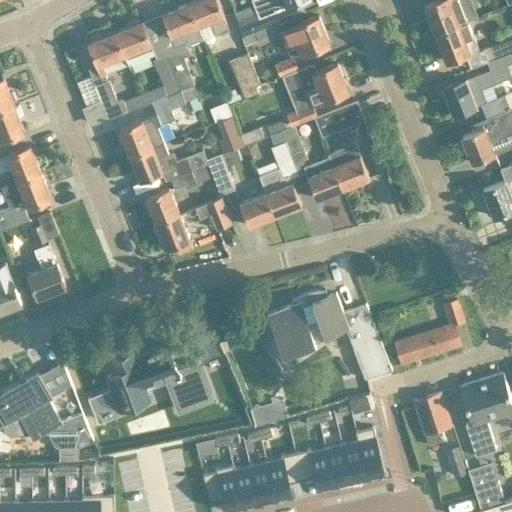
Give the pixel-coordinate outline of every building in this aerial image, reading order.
[(218,0),(192,0),(189,2),(198,25),(210,20),(215,33),(229,28),(223,14),(224,14),(218,0)] [(275,9),(282,6),(283,6),(287,5),(299,0),(252,0),(258,15),(275,9)] [(437,0),(425,5),(435,33),(469,20),(478,16),(472,0),(437,0)] [(189,2),(162,12),(175,45),(185,41),(186,45),(187,44),(203,38),(198,25),(189,2)] [(258,15),(241,22),(245,34),(246,34),(278,22),(280,21),(275,9),(258,15)] [(295,24),(281,30),(287,44),(292,57),(293,57),(306,52),(330,42),(319,14),(295,24)] [(142,20),(116,30),(129,63),(155,53),(142,20)] [(469,20),(435,33),(446,60),(466,52),(472,68),(489,61),(483,48),(480,49),(479,47),(475,35),(469,20)] [(242,35),(245,44),(258,39),(261,46),(273,41),(270,34),(281,30),(278,22),(246,34),(245,34),(242,35)] [(129,63),(116,30),(89,41),(98,63),(89,67),(109,117),(128,110),(123,97),(118,100),(110,78),(108,79),(105,72),(129,63)] [(511,36),(483,48),(489,61),(511,51),(511,36)] [(181,47),(167,53),(181,89),(195,84),(184,55),(191,52),(187,44),(186,45),(181,47)] [(261,82),(248,50),(230,57),(245,95),(258,90),(256,84),(261,82)] [(462,79),(443,87),(454,114),(482,102),(487,116),(497,112),(510,107),(504,93),(497,95),(492,84),(511,76),(507,64),(511,61),(511,51),(489,61),(491,68),(467,77),(462,79)] [(142,91),(146,102),(153,99),(153,100),(181,89),(167,53),(153,58),(163,82),(142,91)] [(292,57),(276,64),(280,74),(282,74),(283,74),(298,68),(293,57),(292,57)] [(298,68),(283,74),(290,92),(300,88),(306,104),(287,112),(291,124),(315,116),(318,115),(313,104),(349,90),(338,62),(314,71),(311,64),(299,69),(298,68)] [(262,64),(257,71),(267,77),(272,70),(262,64)] [(0,109),(14,103),(14,102),(17,99),(13,91),(9,91),(4,77),(0,78),(0,109)] [(119,127),(130,154),(165,140),(158,124),(162,122),(161,122),(175,116),(171,106),(186,101),(185,99),(190,97),(197,94),(199,94),(195,84),(181,89),(153,100),(158,112),(119,127)] [(197,94),(190,97),(195,110),(204,106),(199,94),(197,94)] [(318,115),(315,116),(323,136),(339,129),(346,146),(329,152),(334,164),(343,187),(370,177),(353,134),(358,132),(355,123),(365,119),(357,100),(318,115)] [(0,137),(1,137),(2,139),(25,130),(14,103),(0,109),(0,137)] [(500,120),(462,135),(473,162),(491,155),(497,153),(507,149),(500,132),(511,126),(511,106),(510,107),(497,112),(500,120)] [(219,137),(224,151),(247,143),(243,131),(239,133),(233,115),(219,120),(225,135),(219,137)] [(271,133),(282,129),(286,127),(283,119),(268,125),(271,133)] [(286,139),(285,139),(299,174),(307,170),(302,159),(308,156),(295,124),(282,129),(286,139)] [(260,125),(243,131),(247,143),(265,136),(260,125)] [(267,191),(266,191),(275,214),(302,204),(293,181),(292,181),(290,177),(299,174),(285,139),(272,145),(280,165),(259,173),(267,191)] [(165,140),(130,154),(140,180),(163,171),(166,179),(171,177),(181,173),(209,163),(207,157),(203,147),(177,158),(174,150),(169,152),(165,140)] [(0,170),(14,166),(19,179),(3,185),(3,186),(41,171),(30,144),(9,153),(10,155),(0,159),(0,170)] [(222,151),(207,157),(209,163),(214,174),(221,192),(236,187),(222,151)] [(320,169),(307,174),(317,198),(343,187),(334,164),(329,152),(325,155),(324,156),(322,157),(321,160),(319,163),(319,165),(320,168),(320,169)] [(181,173),(171,177),(175,186),(185,182),(187,186),(197,181),(214,174),(209,163),(181,173)] [(0,208),(0,229),(0,230),(30,218),(25,208),(52,197),(41,171),(3,186),(8,198),(11,205),(0,208)] [(502,181),(483,188),(489,203),(485,204),(489,215),(493,213),(494,215),(511,208),(511,212),(511,190),(511,191),(506,179),(502,181)] [(146,195),(157,222),(180,213),(169,186),(146,195)] [(240,201),(242,206),(249,224),(275,214),(266,191),(240,201)] [(232,222),(222,196),(195,206),(200,217),(211,213),(217,228),(232,222)] [(31,227),(37,242),(59,233),(50,210),(38,215),(41,224),(31,227)] [(180,213),(157,222),(157,223),(153,225),(158,237),(162,235),(167,248),(177,245),(179,250),(192,245),(180,213)] [(42,266),(28,271),(30,277),(38,296),(66,285),(49,242),(35,248),(42,266)] [(0,310),(22,302),(15,283),(5,261),(0,263),(0,310)] [(294,302),(267,312),(274,331),(275,333),(270,335),(272,345),(275,355),(282,352),(346,328),(355,350),(365,376),(365,377),(393,369),(371,314),(366,302),(344,310),(337,291),(327,295),(320,297),(319,290),(320,290),(320,289),(314,290),(308,291),(303,294),(297,296),(292,299),(294,302)] [(445,302),(452,323),(455,322),(464,319),(457,298),(445,302)] [(455,322),(452,323),(395,341),(402,361),(461,342),(455,322)] [(191,333),(203,365),(214,360),(202,329),(191,333)] [(117,372),(108,376),(120,407),(149,397),(145,385),(168,377),(180,408),(212,396),(199,361),(198,361),(199,364),(184,370),(184,371),(178,373),(168,346),(135,358),(134,353),(113,361),(117,372)] [(0,426),(4,424),(4,427),(5,430),(7,433),(10,435),(30,434),(43,434),(49,434),(56,447),(58,447),(79,446),(94,440),(83,411),(61,419),(49,398),(53,396),(52,394),(72,383),(64,362),(40,375),(38,372),(26,379),(27,382),(21,385),(21,386),(16,387),(12,388),(8,390),(4,393),(0,396),(0,426)] [(511,411),(511,397),(503,371),(460,384),(471,421),(466,422),(476,455),(496,448),(487,419),(511,411)] [(414,399),(420,418),(429,444),(445,438),(441,427),(452,424),(441,390),(414,399)] [(362,399),(350,403),(352,411),(364,407),(362,399)] [(350,403),(338,406),(341,414),(352,411),(350,403)] [(329,409),(318,412),(320,420),(332,417),(329,409)] [(318,412),(306,416),(308,424),(320,420),(318,412)] [(374,425),(356,429),(358,438),(359,438),(367,475),(384,471),(374,425)] [(271,426),(259,429),(262,437),(273,434),(271,426)] [(259,429),(247,433),(250,441),(262,437),(259,429)] [(238,431),(227,434),(228,442),(240,440),(238,431)] [(227,434),(215,436),(216,445),(228,442),(227,434)] [(358,438),(342,442),(351,479),(367,475),(359,438),(358,438)] [(342,442),(326,446),(335,483),(351,479),(342,442)] [(79,446),(58,447),(59,459),(79,458),(79,453),(79,452),(79,446)] [(310,447),(296,450),(302,478),(315,475),(317,487),(335,483),(326,446),(311,449),(310,447)] [(459,446),(446,450),(454,474),(466,470),(459,446)] [(79,453),(79,458),(99,454),(97,448),(79,452),(79,453)] [(282,456),(267,460),(275,497),(293,492),(290,481),(302,478),(296,450),(281,454),(282,456)] [(267,460),(250,463),(259,500),(275,497),(267,460)] [(216,469),(203,472),(209,500),(223,497),(225,508),(243,504),(234,467),(235,467),(234,462),(216,466),(216,469)] [(235,467),(234,467),(243,504),(259,500),(250,463),(235,467)] [(66,464),(53,465),(54,473),(66,473),(66,464)] [(78,464),(66,464),(66,473),(78,472),(78,464)] [(95,464),(82,464),(83,472),(95,472),(95,464)] [(11,466),(0,465),(0,474),(11,474),(11,466)] [(32,465),(20,466),(20,474),(32,474),(32,465)] [(44,465),(32,465),(32,474),(44,473),(44,465)] [(499,479),(475,486),(481,507),(505,500),(499,479)] [(114,511),(114,492),(82,493),(82,498),(83,498),(83,511),(114,511)] [(66,511),(66,498),(50,499),(49,511),(66,511)] [(82,498),(66,498),(66,511),(83,511),(83,498),(82,498)] [(511,511),(511,498),(481,508),(467,511),(511,511)] [(0,500),(0,499),(0,511),(16,511),(16,499),(0,500)] [(33,511),(33,499),(16,499),(16,511),(33,511)] [(49,511),(50,499),(33,499),(33,511),(49,511)]
